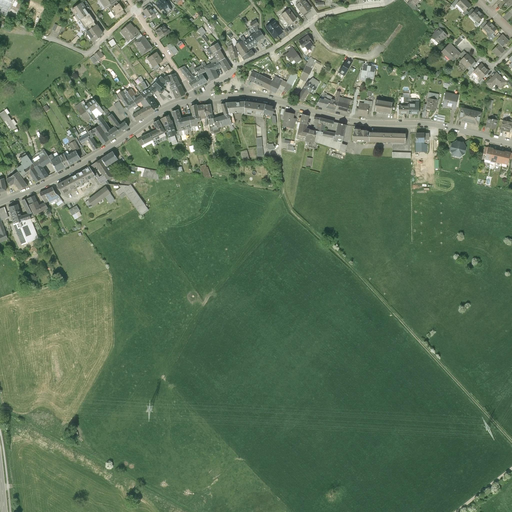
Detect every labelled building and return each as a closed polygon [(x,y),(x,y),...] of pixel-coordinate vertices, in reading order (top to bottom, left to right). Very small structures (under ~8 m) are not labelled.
[(26,4),(17,0),(0,0),(0,13),(17,22),(26,4)] [(115,0),(99,0),(106,9),(108,7),(117,1),(115,0)] [(167,2),(165,0),(159,0),(155,4),(160,10),(162,9),(165,13),(172,7),(167,2)] [(305,1),(304,0),(298,0),(300,3),(296,5),(303,14),(310,9),(311,9),(305,1)] [(470,5),(465,0),(459,0),(456,4),(464,12),(465,10),(470,5)] [(123,11),(117,1),(108,7),(114,17),(115,16),(122,11),(123,11)] [(410,3),(409,2),(407,4),(414,11),(414,10),(416,12),(419,9),(414,6),(411,2),(410,3)] [(82,3),(72,10),(76,16),(77,15),(80,19),(79,20),(89,14),(85,9),(86,9),(82,3)] [(144,11),(143,11),(148,18),(151,15),(152,18),(155,16),(154,13),(152,11),(150,8),(149,7),(144,11)] [(296,20),(288,9),(281,14),(289,25),(296,20)] [(478,10),(476,9),(473,12),(470,15),(477,23),(483,17),(478,11),(478,10)] [(89,14),(79,20),(87,32),(96,25),(89,14)] [(259,31),(258,29),(258,24),(256,21),(250,25),(252,28),(254,31),(256,33),(252,35),(256,42),(264,37),(260,30),(259,31)] [(282,32),(274,22),(266,27),(274,37),(282,32)] [(496,29),(489,22),(483,28),(490,35),(496,29)] [(135,29),(131,24),(121,32),(129,41),(134,36),(139,32),(136,29),(135,29)] [(61,27),(56,25),(53,30),(59,33),(61,27)] [(87,32),(86,32),(95,44),(96,43),(95,42),(100,38),(99,36),(103,34),(96,25),(87,32)] [(164,25),(155,31),(159,36),(163,34),(168,31),(167,31),(164,25)] [(205,33),(201,27),(197,31),(206,43),(208,41),(206,37),(205,38),(203,35),(205,33)] [(442,30),(439,27),(438,27),(436,29),(437,30),(431,36),(438,44),(444,38),(444,33),(441,30),(442,30)] [(502,34),(495,41),(499,44),(494,49),(496,51),(494,53),(499,58),(505,51),(502,48),(509,41),(502,35),(502,34)] [(256,42),(252,35),(249,37),(248,37),(244,39),(246,41),(244,43),(249,49),(252,47),(257,43),(256,42)] [(312,41),(308,35),(298,42),(303,48),(304,47),(307,50),(311,48),(310,47),(312,45),(310,43),(312,41)] [(148,43),(144,36),(143,37),(138,40),(136,42),(139,46),(138,47),(143,54),(151,49),(147,43),(148,43)] [(178,39),(167,46),(168,47),(169,49),(173,46),(174,46),(176,44),(180,42),(178,39)] [(250,51),(241,41),(236,45),(242,57),(250,51)] [(217,43),(209,48),(213,54),(214,54),(220,50),(221,49),(217,43)] [(458,52),(449,43),(441,52),(450,60),(454,56),(458,52)] [(236,51),(233,45),(229,47),(227,48),(228,50),(230,50),(232,59),(237,57),(236,51)] [(173,46),(169,49),(174,56),(179,52),(174,46),(173,46)] [(220,50),(214,54),(218,62),(224,58),(220,50)] [(251,50),(250,51),(242,57),(244,61),(254,55),(251,50)] [(290,53),(286,55),(291,62),(294,60),(296,63),(301,60),(294,50),(290,53)] [(103,57),(99,51),(94,55),(98,60),(103,57)] [(156,53),(148,58),(154,67),(158,65),(162,61),(156,53)] [(474,61),(467,54),(460,61),(467,68),(474,61)] [(98,61),(94,55),(90,59),(94,64),(98,61)] [(231,69),(224,58),(218,62),(225,73),(231,69)] [(316,61),(310,58),(307,63),(306,65),(312,68),(316,61)] [(216,59),(210,61),(212,64),(215,70),(221,67),(216,59)] [(352,63),(347,59),(338,72),(344,76),(352,63)] [(215,70),(212,64),(206,66),(204,67),(206,72),(210,82),(219,78),(215,70)] [(488,71),(480,64),(474,70),(473,71),(481,79),(488,71)] [(195,69),(194,69),(196,73),(197,72),(199,75),(206,72),(204,67),(202,65),(195,69)] [(312,68),(306,65),(299,78),(306,81),(312,68)] [(374,67),(363,65),(363,70),(361,70),(360,79),(364,80),(364,79),(372,80),(374,67)] [(190,73),(185,68),(181,71),(186,77),(190,73)] [(261,76),(252,71),(251,74),(248,80),(262,86),(266,78),(261,76)] [(297,74),(292,72),(286,83),(287,83),(286,83),(292,86),(297,74)] [(195,79),(190,73),(186,77),(190,82),(195,79)] [(505,82),(496,73),(485,83),(489,87),(494,82),(499,88),(505,82)] [(168,76),(170,82),(177,80),(174,74),(168,76)] [(202,75),(195,78),(200,85),(207,82),(202,75)] [(163,78),(161,76),(158,79),(165,85),(167,83),(165,81),(163,78)] [(286,83),(274,77),(272,81),(268,89),(276,93),(277,91),(281,94),(283,91),(287,93),(290,90),(292,86),(286,83),(287,83),(286,83)] [(200,85),(195,78),(195,79),(190,82),(189,83),(193,89),(200,85)] [(272,81),(266,78),(262,86),(268,89),(272,81)] [(165,85),(158,79),(155,83),(163,90),(163,91),(165,88),(163,87),(165,85)] [(150,86),(146,80),(144,82),(144,81),(142,81),(143,82),(141,83),(144,89),(148,87),(150,86)] [(177,80),(170,82),(171,86),(172,91),(181,87),(177,80)] [(307,82),(303,88),(309,92),(312,94),(318,86),(317,85),(315,84),(312,86),(308,83),(307,82)] [(163,90),(155,83),(153,86),(157,91),(160,94),(163,90)] [(181,87),(172,91),(176,99),(185,95),(181,87)] [(146,100),(151,97),(155,94),(150,88),(147,91),(146,90),(140,95),(141,95),(146,100)] [(309,92),(303,88),(298,97),(303,101),(309,92)] [(139,97),(136,99),(134,96),(135,95),(131,89),(127,92),(127,93),(136,105),(141,103),(146,100),(141,95),(139,97)] [(124,95),(122,92),(118,95),(121,100),(125,105),(129,102),(124,95)] [(438,94),(428,92),(427,98),(428,98),(426,109),(435,111),(438,94)] [(136,105),(127,93),(124,95),(129,102),(133,108),(136,105)] [(458,96),(445,93),(442,106),(455,109),(458,96)] [(326,95),(323,100),(320,99),(316,105),(326,108),(331,99),(332,98),(326,95)] [(151,97),(146,100),(153,110),(154,111),(158,107),(151,97)] [(94,99),(84,107),(93,121),(96,119),(91,112),(96,108),(102,114),(104,112),(101,109),(94,99)] [(331,99),(326,108),(335,110),(338,101),(334,100),(331,99)] [(338,101),(335,110),(346,113),(349,104),(351,105),(352,101),(344,99),(343,102),(338,101)] [(146,100),(141,103),(144,109),(141,111),(144,116),(153,111),(153,110),(146,100)] [(392,103),(376,100),(374,111),(391,113),(392,103)] [(126,112),(124,109),(119,102),(114,105),(121,115),(126,112)] [(129,102),(125,105),(126,107),(128,111),(133,108),(129,102)] [(244,102),(226,103),(229,113),(228,113),(230,120),(234,119),(232,113),(244,112),(244,102)] [(265,105),(244,102),(244,112),(244,115),(262,117),(263,114),(265,105)] [(418,102),(414,102),(414,104),(408,104),(408,105),(408,114),(418,114),(418,102)] [(369,105),(359,103),(357,115),(367,117),(369,105)] [(210,104),(204,105),(205,116),(206,116),(208,115),(209,119),(213,117),(212,114),(210,104)] [(228,113),(226,104),(220,104),(224,116),(218,117),(220,125),(221,127),(229,124),(231,124),(230,120),(228,113)] [(196,105),(190,106),(192,116),(188,117),(192,129),(192,131),(194,130),(194,128),(198,127),(197,124),(200,123),(199,120),(196,106),(196,105)] [(204,105),(196,106),(199,120),(204,119),(207,119),(206,116),(205,116),(204,105)] [(272,107),(265,105),(263,114),(272,117),(273,115),(274,110),(272,109),(272,107)] [(408,105),(398,105),(398,114),(408,114),(408,105)] [(103,115),(102,114),(96,108),(91,112),(96,119),(101,116),(103,115)] [(481,113),(462,109),(459,121),(478,126),(481,113)] [(188,117),(181,119),(178,110),(172,112),(178,131),(179,133),(187,130),(192,129),(188,117)] [(15,126),(4,111),(0,113),(0,115),(10,130),(15,126)] [(141,111),(137,113),(132,115),(136,121),(144,116),(141,111)] [(294,115),(285,112),(283,119),(285,120),(284,125),(290,127),(289,128),(293,129),(295,122),(291,121),(292,118),(293,118),(294,115)] [(309,116),(302,114),(301,119),(299,118),(298,122),(300,122),(300,123),(307,124),(309,116)] [(168,115),(161,119),(164,127),(172,124),(171,121),(170,121),(168,115)] [(110,130),(101,116),(96,119),(93,121),(95,124),(97,122),(105,134),(110,130)] [(492,119),(488,118),(486,127),(494,129),(497,117),(492,116),(492,119)] [(334,122),(319,118),(318,123),(318,124),(325,125),(332,127),(334,122)] [(120,126),(115,120),(111,122),(115,127),(119,133),(129,127),(125,122),(120,126)] [(511,122),(503,120),(500,130),(509,132),(511,122)] [(158,121),(152,124),(156,130),(149,134),(152,139),(165,133),(158,121)] [(300,123),(298,122),(297,128),(299,128),(298,135),(306,137),(308,129),(306,129),(307,124),(300,123)] [(325,125),(318,124),(316,131),(323,133),(323,131),(325,125)] [(345,125),(338,124),(336,134),(335,135),(343,137),(345,125)] [(95,127),(92,129),(90,125),(85,128),(91,136),(91,137),(92,137),(97,134),(98,133),(95,127)] [(109,140),(98,125),(95,127),(98,133),(97,134),(103,144),(109,140)] [(110,130),(105,134),(110,140),(119,133),(115,127),(110,130)] [(362,131),(360,131),(360,129),(360,128),(357,128),(356,129),(356,130),(354,130),(354,133),(353,133),(353,136),(352,136),(352,141),(353,142),(358,142),(363,142),(365,142),(365,143),(367,143),(368,142),(368,133),(368,132),(366,132),(366,131),(366,130),(363,130),(362,130),(362,131)] [(313,130),(308,129),(306,137),(305,142),(313,144),(314,142),(315,135),(316,131),(313,130)] [(168,133),(167,134),(169,140),(171,141),(171,142),(176,140),(175,136),(176,136),(175,131),(168,133)] [(152,139),(152,140),(155,145),(157,144),(155,141),(166,136),(165,133),(152,139)] [(387,133),(368,133),(368,142),(387,143),(387,133)] [(406,134),(387,133),(387,143),(406,143),(406,134)] [(424,133),(416,134),(416,143),(424,143),(424,140),(424,133)] [(82,138),(79,139),(82,144),(88,140),(91,145),(94,150),(98,147),(92,137),(91,137),(91,136),(90,137),(88,134),(82,138)] [(149,134),(141,137),(141,138),(145,144),(152,140),(152,139),(149,134)] [(343,137),(335,135),(336,134),(334,134),(333,139),(332,141),(341,144),(343,137)] [(315,135),(314,142),(339,150),(341,144),(332,141),(333,139),(315,135)] [(79,149),(74,141),(69,143),(74,152),(76,151),(79,149)] [(462,143),(456,141),(451,145),(450,150),(453,155),(459,157),(464,153),(465,148),(463,144),(462,143)] [(472,146),(468,141),(463,144),(465,148),(466,150),(472,146)] [(424,143),(416,143),(416,152),(426,151),(426,144),(424,144),(424,143)] [(493,149),(487,148),(485,154),(484,162),(490,163),(490,161),(493,150),(493,149)] [(44,150),(35,155),(39,160),(36,162),(33,158),(30,155),(28,156),(30,160),(34,166),(35,167),(34,167),(42,179),(48,176),(43,168),(51,162),(48,157),(44,150)] [(501,151),(498,150),(495,162),(501,164),(501,163),(504,153),(501,152),(501,151)] [(74,152),(65,157),(70,165),(80,159),(76,151),(74,152)] [(113,151),(102,158),(107,165),(117,158),(113,151)] [(510,153),(504,151),(504,153),(501,163),(507,165),(509,159),(510,153)] [(65,157),(63,153),(59,155),(58,155),(59,157),(65,167),(70,165),(65,157)] [(59,157),(54,160),(52,155),(48,157),(51,162),(57,172),(65,167),(59,157)] [(107,165),(102,158),(95,163),(103,175),(106,181),(111,178),(114,176),(107,165)] [(37,174),(33,166),(34,166),(30,160),(17,169),(24,178),(30,174),(36,182),(41,179),(37,173),(37,174)] [(103,175),(95,163),(89,167),(95,176),(98,179),(103,175)] [(95,176),(89,167),(85,169),(90,179),(95,176)] [(83,170),(72,177),(76,186),(80,184),(81,186),(83,185),(82,183),(90,179),(85,169),(83,170)] [(27,186),(17,172),(7,181),(11,186),(15,183),(20,190),(27,186)] [(103,175),(98,179),(101,184),(116,185),(112,179),(111,178),(106,181),(103,175)] [(72,177),(57,185),(62,194),(66,192),(66,191),(72,188),(73,189),(77,187),(76,186),(72,177)] [(147,208),(130,185),(128,186),(119,185),(121,187),(126,194),(140,213),(147,208)] [(126,194),(121,187),(117,190),(120,193),(119,194),(121,197),(126,194)] [(53,188),(40,194),(45,203),(49,202),(49,204),(53,202),(60,199),(61,199),(55,193),(53,188)] [(105,188),(89,199),(93,205),(104,197),(109,193),(105,188)] [(115,200),(109,193),(104,197),(110,204),(115,200)] [(34,196),(27,199),(30,205),(37,201),(34,196)] [(32,213),(25,199),(22,201),(29,214),(30,214),(32,213)] [(39,206),(37,201),(30,205),(30,207),(35,215),(49,208),(48,207),(45,203),(39,206)] [(17,205),(9,207),(12,213),(14,212),(14,211),(19,210),(17,205)] [(69,209),(74,219),(82,215),(77,205),(69,209)] [(22,217),(19,210),(14,211),(14,212),(12,213),(16,225),(23,221),(22,217)] [(23,221),(16,225),(24,245),(39,239),(31,219),(23,221)]
